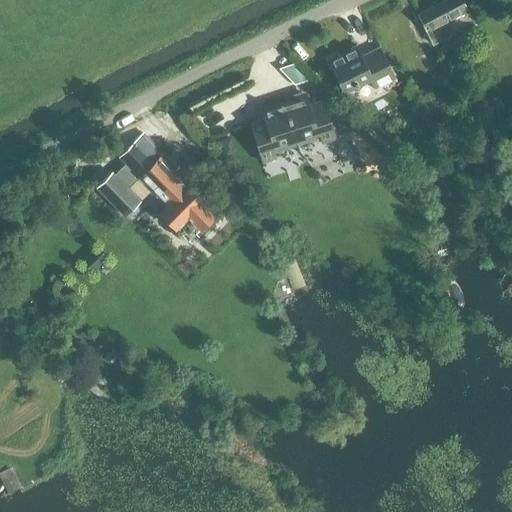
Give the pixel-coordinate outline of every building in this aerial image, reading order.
[(474,24),(461,0),(446,0),(420,13),(435,45),(474,24)] [(366,64),(357,45),(327,60),(344,93),(370,80),(377,93),(398,82),(384,55),(366,64)] [(310,106),(306,93),(282,101),(296,141),(319,134),(322,143),(334,139),(322,102),(310,106)] [(296,141),(282,101),(260,108),(264,120),(251,124),(264,162),(276,158),(273,149),(296,141)] [(124,161),(113,172),(127,185),(137,176),(165,205),(158,212),(176,230),(189,218),(201,231),(218,215),(162,156),(164,154),(144,133),(120,157),(124,161)] [(237,152),(231,136),(220,140),(226,156),(237,152)] [(126,216),(142,201),(127,185),(113,172),(97,187),(126,216)]
